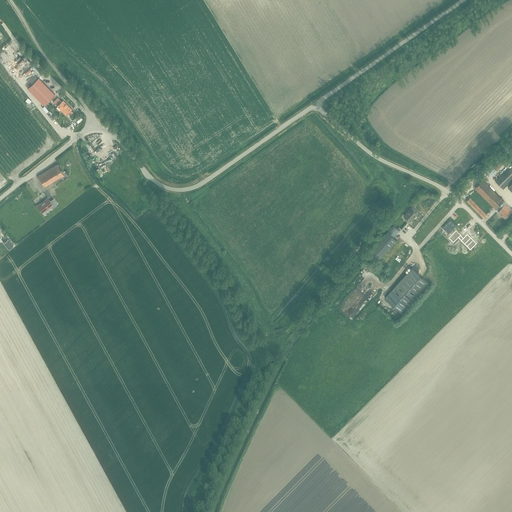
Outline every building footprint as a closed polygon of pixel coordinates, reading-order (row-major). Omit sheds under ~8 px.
[(38,77),(27,88),(44,105),(55,95),(38,77)] [(58,97),(53,101),(67,115),(68,113),(70,115),(73,112),(71,110),(72,109),(63,100),(62,101),(58,97)] [(111,164),(117,160),(109,148),(102,152),(111,164)] [(64,174),(57,164),(39,176),(45,186),(64,174)] [(503,188),(511,178),(511,171),(507,168),(495,181),(503,188)] [(505,218),(511,211),(508,207),(507,208),(502,203),(504,201),(483,180),(475,188),(505,218)] [(43,212),(48,208),(50,206),(52,208),(57,204),(53,199),(50,201),(48,198),(38,206),(43,212)] [(467,201),(484,218),(487,215),(470,198),(467,201)] [(412,206),(404,216),(410,222),(419,212),(412,206)] [(450,221),(443,228),(449,233),(456,226),(450,221)] [(394,225),(367,254),(377,262),(397,240),(393,237),(399,230),(394,225)] [(470,249),(476,243),(467,233),(463,237),(461,235),(461,234),(456,230),(449,238),(453,242),(458,237),(460,240),(470,249)] [(8,239),(3,242),(9,249),(13,246),(8,239)] [(412,268),(385,298),(402,313),(429,283),(412,268)] [(353,298),(368,280),(364,276),(349,294),(353,298)] [(367,288),(349,306),(354,311),(370,295),(368,294),(370,291),(367,288)]
